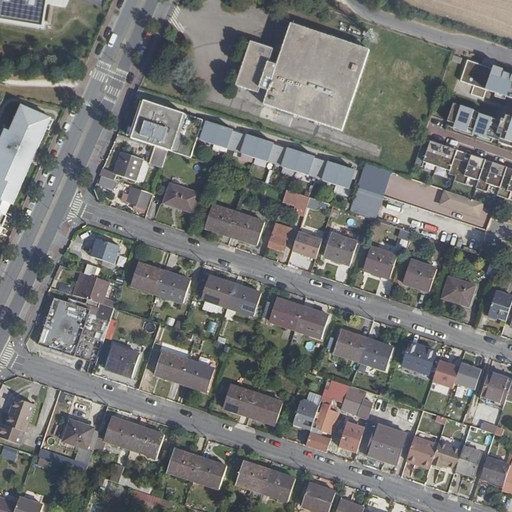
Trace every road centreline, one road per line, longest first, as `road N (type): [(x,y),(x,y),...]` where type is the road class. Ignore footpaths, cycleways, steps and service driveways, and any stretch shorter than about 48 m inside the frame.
road 1 (residential): [(0,354),(462,511)]
road 2 (residential): [(64,204),(511,355)]
road 3 (primary): [(132,0),(0,298)]
road 4 (primary): [(64,204),(153,0)]
road 5 (residential): [(511,57),(375,16),(353,0)]
road 6 (primary): [(0,339),(64,204)]
